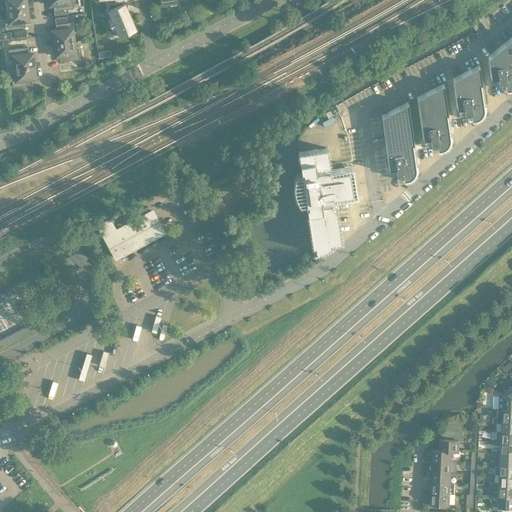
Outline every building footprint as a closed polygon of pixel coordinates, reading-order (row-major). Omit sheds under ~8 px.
[(1,0),(2,1),(5,1),(7,10),(27,7),(25,0),(1,0)] [(48,0),(48,1),(50,1),(51,5),(53,5),(54,11),(73,8),(72,0),(48,0)] [(135,30),(124,4),(108,11),(112,19),(108,20),(113,30),(116,29),(119,37),(135,30)] [(27,7),(7,10),(8,20),(4,20),(5,30),(25,27),(24,21),(26,21),(26,17),(28,17),(27,7)] [(74,41),(72,32),(76,31),(75,22),(67,23),(67,17),(55,18),(55,24),(56,30),(54,30),(54,34),(52,34),(53,43),(74,41)] [(511,36),(488,57),(491,79),(497,78),(499,85),(499,84),(504,84),(506,91),(506,89),(508,89),(509,89),(510,90),(511,90),(511,89),(511,36)] [(74,41),(53,43),(55,53),(56,52),(57,56),(59,56),(60,62),(80,59),(78,50),(75,50),(74,41)] [(28,53),(27,47),(8,50),(9,59),(12,59),(14,68),(34,65),(33,56),(31,56),(30,53),(28,53)] [(110,50),(98,52),(99,58),(111,57),(110,50)] [(34,65),(14,68),(15,77),(11,78),(12,87),(32,85),(31,79),(34,79),(33,75),(35,75),(34,65)] [(483,107),(483,105),(485,105),(479,65),(452,79),(457,109),(463,108),(464,115),(465,115),(470,114),(472,121),(472,119),(474,119),(475,119),(476,120),(478,120),(480,119),(481,117),(482,116),(483,114),(484,112),(485,110),(485,108),(483,108),(483,107)] [(443,84),(417,97),(423,139),(429,138),(430,145),(431,145),(436,144),(438,151),(438,149),(440,149),(441,149),(442,151),(444,150),(445,149),(447,147),(448,146),(449,144),(450,142),(451,141),(451,139),(449,139),(449,137),(449,135),(451,135),(443,84)] [(416,165),(407,102),(381,116),(389,169),(395,168),(396,175),(397,175),(402,174),(404,181),(404,179),(406,179),(407,179),(408,181),(410,180),(411,179),(413,177),(414,176),(415,174),(416,173),(417,171),(417,169),(415,169),(415,167),(415,165),(416,165)] [(379,117),(371,118),(374,136),(382,134),(379,117)] [(316,251),(313,252),(313,253),(316,252),(318,252),(321,251),(323,250),(326,249),(328,248),(330,246),(332,245),(331,245),(330,243),(341,241),(335,202),(333,202),(333,199),(356,195),(352,166),(330,169),(327,148),(298,152),(301,174),(295,174),(295,176),(294,178),(294,180),(293,182),(293,184),(293,186),(293,188),(294,190),(294,192),(295,194),(295,196),(296,198),(297,200),(298,202),(300,204),(305,203),(312,246),(315,245),(316,251)] [(231,172),(200,188),(210,206),(222,200),(220,196),(238,186),(235,181),(236,180),(231,172)] [(116,258),(164,232),(152,211),(115,231),(110,220),(99,226),(116,258)] [(0,345),(30,331),(14,299),(0,305),(0,306),(0,307),(0,345)] [(26,305),(24,303),(23,302),(17,305),(24,316),(29,313),(28,310),(28,309),(27,308),(26,306),(26,305)] [(511,397),(503,393),(503,396),(499,396),(499,409),(503,410),(511,410),(511,397)] [(502,420),(511,420),(511,410),(503,410),(502,418),(498,417),(497,423),(502,423),(502,420)] [(452,450),(452,451),(459,451),(460,440),(462,441),(463,424),(459,420),(452,419),(439,432),(442,436),(442,439),(440,438),(440,444),(439,445),(439,449),(439,450),(452,450)] [(511,431),(511,420),(502,420),(502,423),(502,431),(511,431)] [(501,442),(511,442),(511,431),(502,431),(497,431),(497,439),(496,444),(501,445),(501,442)] [(511,453),(511,442),(501,442),(501,445),(501,453),(511,453)] [(452,461),(452,451),(452,450),(439,450),(439,449),(432,449),(431,454),(433,455),(432,460),(452,461)] [(500,463),(511,464),(511,453),(501,453),(500,461),(495,460),(495,466),(500,466),(500,463)] [(431,471),(451,472),(452,461),(432,460),(432,465),(431,466),(431,471)] [(511,474),(511,464),(500,463),(500,466),(495,466),(495,474),(499,474),(511,474)] [(431,482),(450,483),(451,472),(431,471),(430,476),(432,477),(431,482)] [(494,488),(499,488),(499,485),(511,485),(511,474),(499,474),(499,482),(494,482),(494,488)] [(429,492),(450,493),(454,494),(454,483),(450,483),(431,482),(431,486),(430,488),(429,492)] [(511,496),(511,485),(499,485),(499,488),(498,496),(511,496)] [(449,505),(450,493),(429,492),(429,497),(430,498),(430,504),(440,504),(440,506),(448,506),(448,505),(449,505)] [(511,507),(511,496),(498,496),(498,504),(493,504),(493,509),(498,509),(498,507),(511,507)]
